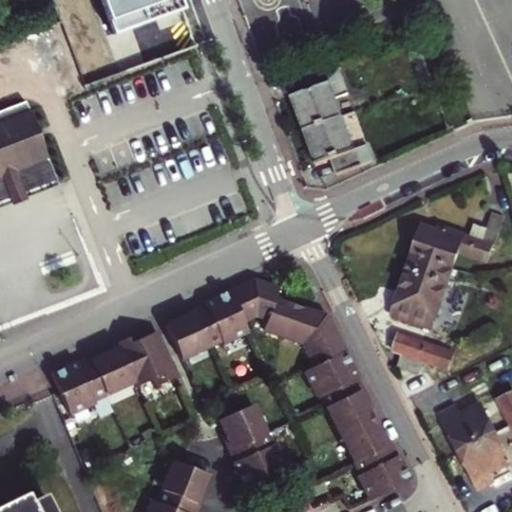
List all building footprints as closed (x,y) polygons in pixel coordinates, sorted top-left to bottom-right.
[(101,0),(113,33),(185,6),(182,0),(101,0)] [(303,126),(342,113),(335,93),(348,89),(338,59),(298,72),(304,87),(290,92),(297,111),(303,126)] [(421,79),(429,76),(424,61),(415,64),(421,79)] [(33,106),(30,97),(0,108),(0,205),(13,200),(20,198),(61,182),(33,106)] [(309,143),(315,160),(328,155),(333,170),(370,156),(365,143),(354,146),(342,113),(303,126),(309,143)] [(498,212),(486,208),(482,223),(478,237),(489,240),(498,212)] [(419,225),(409,257),(450,269),(456,251),(484,260),(489,240),(478,237),(482,223),(474,221),(468,219),(465,233),(436,224),(434,228),(419,225)] [(450,269),(409,257),(395,303),(391,315),(432,328),(450,269)] [(273,281),(256,276),(229,290),(243,319),(254,314),(273,319),(270,327),(311,339),(323,363),(314,367),(327,393),(330,391),(371,470),(367,472),(380,497),(422,477),(412,457),(405,461),(389,429),(385,421),(378,408),(374,400),(358,369),(365,365),(338,310),(335,309),(329,317),(318,314),(321,305),(280,294),(270,291),(273,281)] [(280,294),(283,284),(278,283),(273,281),(270,291),(280,294)] [(215,304),(183,319),(174,323),(169,326),(184,359),(248,329),(243,319),(229,290),(216,296),(212,298),(215,304)] [(212,298),(180,314),(183,319),(215,304),(212,298)] [(329,317),(335,309),(327,307),(321,305),(318,314),(329,317)] [(107,355),(74,370),(72,365),(69,366),(52,373),(61,392),(72,419),(97,408),(95,403),(137,384),(139,389),(155,382),(157,387),(179,377),(158,331),(144,338),(134,343),(131,336),(118,343),(121,348),(113,352),(107,355)] [(453,350),(439,345),(398,331),(392,348),(400,350),(421,358),(423,358),(448,366),(453,350)] [(131,336),(134,343),(144,338),(141,332),(135,335),(131,336)] [(455,340),(442,335),(439,345),(453,350),(455,340)] [(74,370),(107,355),(105,349),(72,365),(74,370)] [(417,368),(421,358),(400,350),(396,361),(417,368)] [(358,369),(374,400),(381,397),(381,396),(367,368),(365,365),(358,369)] [(449,380),(429,389),(435,403),(455,393),(449,380)] [(511,392),(499,398),(511,424),(511,423),(511,392)] [(247,474),(253,486),(294,467),(285,446),(281,448),(258,403),(226,418),(229,425),(233,433),(248,465),(244,467),(247,474)] [(451,433),(459,449),(496,432),(483,403),(462,413),(459,405),(442,412),(451,433)] [(389,429),(405,461),(412,457),(410,454),(396,426),(389,429)] [(509,461),(496,432),(459,449),(469,470),(476,486),(509,471),(505,462),(509,461)] [(233,433),(228,436),(244,467),(248,465),(233,433)] [(200,511),(210,487),(213,479),(216,472),(181,459),(165,501),(161,501),(156,511),(200,511)] [(205,511),(215,490),(210,487),(200,511),(205,511)] [(52,511),(45,496),(32,502),(28,495),(0,507),(0,511),(52,511)]
